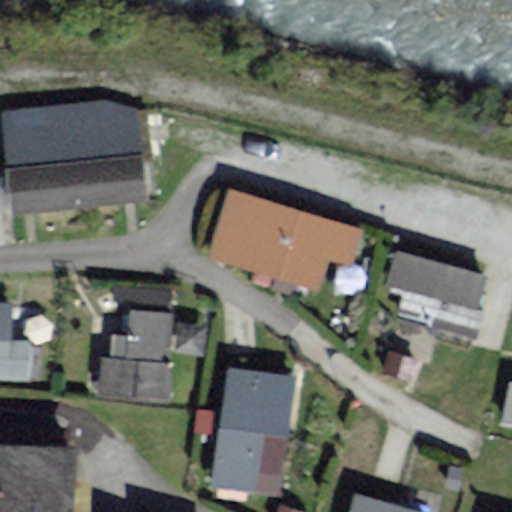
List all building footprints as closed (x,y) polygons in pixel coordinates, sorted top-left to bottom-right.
[(11,213),(144,204),(141,156),(7,165),(11,213)] [(360,231),(224,189),(204,257),(314,290),(323,260),(349,268),(360,231)] [(488,282),(391,251),(378,291),(399,298),(393,315),(470,339),(488,282)] [(0,379),(27,379),(27,338),(7,338),(7,300),(0,300),(0,379)] [(96,398),(165,399),(166,314),(126,313),(126,359),(97,358),(96,398)] [(224,372),(210,486),(249,490),(257,423),(283,426),(288,380),(224,372)] [(511,387),(505,386),(498,426),(511,428),(511,387)] [(0,511),(72,511),(74,440),(0,438),(0,511)] [(346,511),(417,511),(352,493),(346,511)]
